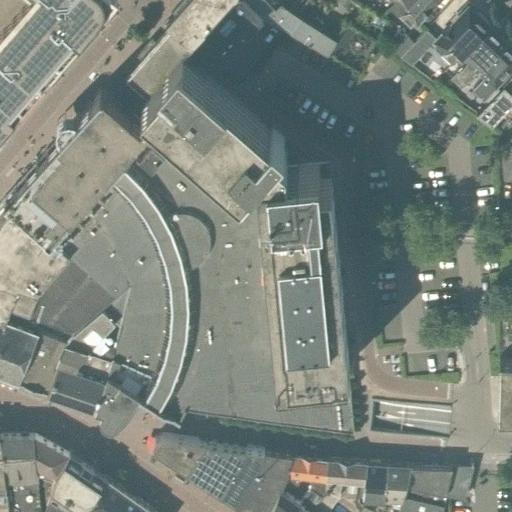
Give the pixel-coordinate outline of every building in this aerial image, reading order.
[(0,0),(0,127),(25,99),(18,94),(28,82),(35,75),(40,79),(39,79),(42,82),(43,81),(42,80),(45,76),(45,75),(98,14),(101,11),(110,0),(0,0)] [(232,0),(184,0),(166,21),(170,24),(192,44),(193,45),(232,0)] [(250,0),(264,15),(289,29),(361,69),(379,39),(346,19),(336,35),(281,0),(250,0)] [(414,22),(416,24),(436,0),(393,0),(393,1),(393,2),(388,6),(410,28),(414,22)] [(451,65),(455,61),(454,59),(489,23),(474,8),(475,7),(468,1),(429,43),(451,65)] [(221,15),(221,57),(237,57),(236,15),(221,15)] [(450,77),(462,88),(479,69),(478,68),(507,40),(489,23),(454,59),(455,61),(461,67),(450,77)] [(256,165),(287,162),(286,149),(278,143),(285,135),(272,124),(269,129),(183,53),(188,48),(192,44),(170,24),(166,28),(156,40),(132,67),(143,76),(137,83),(147,92),(142,98),(239,183),(256,165)] [(389,49),(400,56),(414,41),(404,32),(389,49)] [(484,74),(472,86),(483,97),(511,66),(511,44),(507,40),(478,68),(479,69),(484,74)] [(509,105),(511,108),(511,75),(477,113),(492,124),(509,105)] [(186,407),(351,431),(368,431),(371,398),(351,396),(349,370),(267,378),(262,328),(259,298),(253,228),(250,195),(241,184),(240,184),(232,193),(146,117),(147,115),(136,105),(130,111),(101,86),(78,111),(67,124),(4,195),(69,252),(68,253),(117,294),(130,283),(119,324),(115,342),(106,375),(95,406),(102,408),(101,411),(100,413),(101,417),(102,420),(104,423),(107,424),(109,425),(112,425),(115,425),(117,424),(121,420),(126,414),(140,396),(146,400),(161,408),(179,420),(181,418),(180,417),(186,407)] [(511,125),(511,123),(507,118),(500,126),(506,132),(511,125)] [(267,378),(349,370),(346,330),(338,246),(336,226),(335,221),(334,205),(329,158),(287,162),(256,165),(239,183),(240,184),(241,184),(250,195),(253,228),(259,298),(262,328),(267,378)] [(0,371),(19,378),(47,389),(67,342),(71,332),(102,307),(117,294),(68,253),(69,252),(4,195),(0,200),(0,371)] [(47,389),(95,406),(106,375),(115,342),(104,332),(116,320),(119,324),(130,283),(117,294),(102,307),(71,332),(67,342),(47,389)] [(511,357),(501,357),(501,356),(499,356),(499,358),(500,358),(499,414),(498,414),(498,416),(511,416),(511,357)] [(7,511),(41,511),(35,430),(0,430),(7,511)] [(41,511),(43,511),(46,503),(54,473),(68,449),(35,430),(41,511)] [(156,447),(187,468),(206,439),(161,433),(155,435),(153,442),(156,447)] [(187,468),(222,491),(244,445),(206,439),(187,468)] [(222,491),(237,501),(247,482),(252,483),(258,472),(258,468),(254,467),(263,447),(244,445),(222,491)] [(288,451),(263,447),(254,467),(258,468),(258,472),(252,483),(247,482),(237,501),(253,511),(307,511),(321,494),(323,491),(327,485),(329,457),(288,451)] [(82,511),(86,507),(84,506),(106,475),(69,449),(68,449),(54,473),(46,503),(43,511),(82,511)] [(321,494),(307,511),(354,511),(361,502),(364,504),(364,503),(363,503),(359,499),(359,495),(363,495),(363,498),(365,499),(367,460),(329,457),(327,485),(323,491),(321,494)] [(383,509),(383,497),(385,497),(388,461),(367,460),(365,499),(383,509)] [(392,497),(388,511),(398,511),(413,463),(388,461),(385,497),(392,497)] [(438,511),(443,493),(451,464),(413,463),(398,511),(438,511)] [(451,464),(443,493),(463,499),(472,465),(451,464)] [(157,511),(153,509),(153,508),(106,475),(84,506),(86,507),(82,511),(157,511)] [(371,511),(374,508),(364,503),(364,504),(361,502),(354,511),(371,511)]
